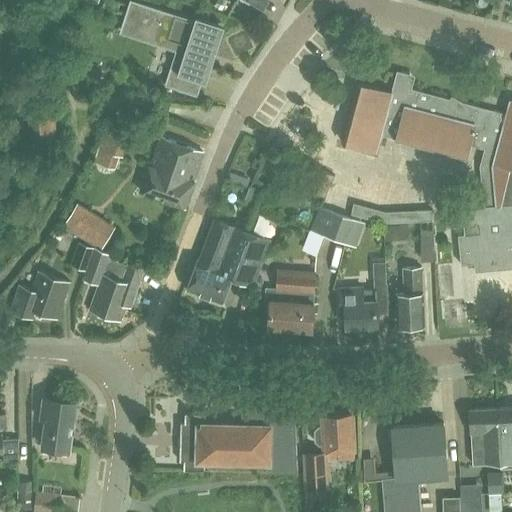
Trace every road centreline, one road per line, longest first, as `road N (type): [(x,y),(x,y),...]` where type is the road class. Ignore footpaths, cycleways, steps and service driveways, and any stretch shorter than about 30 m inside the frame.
road 1 (residential): [(511,346),(322,362),(141,356)]
road 2 (residential): [(197,216),(250,96),(293,39),(324,7),(343,0)]
road 3 (residential): [(511,42),(357,0)]
road 4 (residential): [(112,511),(126,412),(116,374)]
road 5 (residential): [(116,374),(85,352),(0,353)]
